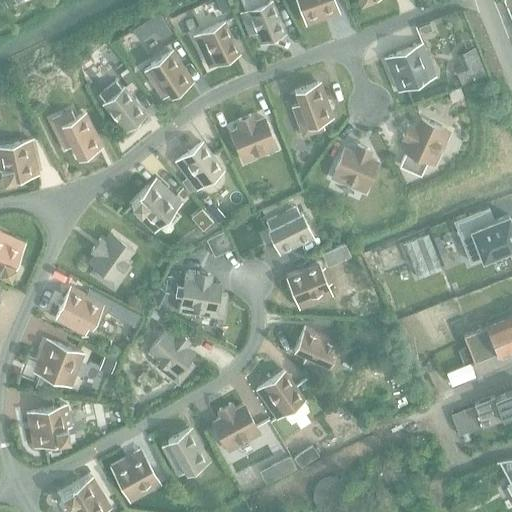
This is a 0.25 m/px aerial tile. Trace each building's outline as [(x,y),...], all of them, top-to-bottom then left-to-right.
[(225,0),(211,0),(217,10),(228,4),(225,0)] [(240,0),(237,0),(233,2),(236,10),(244,7),(240,0)] [(240,0),(244,7),(245,10),(248,9),(261,41),(282,32),(269,0),(266,2),(265,0),(240,0)] [(296,0),(303,16),(335,5),(333,0),(296,0)] [(158,12),(147,19),(160,39),(171,32),(158,12)] [(200,32),(215,63),(237,52),(222,21),(200,32)] [(414,46),(392,55),(405,87),(427,78),(414,46)] [(150,64),(170,94),(189,82),(169,51),(150,64)] [(89,56),(79,64),(83,70),(94,61),(89,56)] [(479,57),(455,67),(461,84),(485,74),(479,57)] [(126,68),(119,74),(127,83),(134,78),(126,68)] [(114,80),(98,93),(105,101),(103,102),(125,128),(144,113),(122,87),(121,88),(114,80)] [(307,125),(330,117),(317,82),(294,90),(307,125)] [(460,87),(448,91),(452,102),(463,98),(460,87)] [(77,157),(99,147),(82,113),(61,124),(77,157)] [(273,140),(264,118),(253,122),(251,118),(239,123),(241,127),(230,132),(240,154),(251,149),(252,151),(262,147),(261,145),(273,140)] [(405,151),(399,165),(420,175),(427,160),(432,149),(434,150),(438,140),(436,139),(441,128),(420,118),(415,128),(410,126),(405,138),(409,140),(405,150),(405,151)] [(0,168),(0,169),(2,181),(30,175),(22,141),(0,145),(0,150),(4,168),(0,168)] [(200,142),(174,161),(195,188),(221,169),(200,142)] [(367,184),(376,161),(366,157),(367,153),(355,148),(354,152),(343,148),(334,170),(345,175),(344,177),(355,181),(355,179),(367,184)] [(358,197),(362,189),(342,181),(339,189),(358,197)] [(131,204),(139,212),(142,209),(158,224),(174,207),(150,184),(131,204)] [(211,201),(204,207),(209,213),(216,207),(211,201)] [(480,209),(454,220),(470,261),(481,256),(482,258),(511,246),(511,225),(507,214),(485,222),(480,209)] [(267,229),(278,251),(311,234),(301,212),(267,229)] [(224,232),(206,240),(214,256),(232,247),(224,232)] [(427,233),(403,242),(417,276),(441,267),(427,233)] [(112,234),(108,241),(106,244),(102,241),(94,251),(98,254),(92,263),(111,277),(119,267),(121,269),(127,260),(125,258),(132,248),(112,234)] [(0,271),(9,275),(20,249),(0,240),(0,271)] [(331,250),(322,254),(327,265),(336,261),(331,250)] [(319,265),(287,278),(296,300),(328,287),(319,265)] [(467,315),(489,306),(477,274),(455,283),(467,315)] [(184,278),(178,312),(182,312),(182,313),(189,314),(189,313),(223,319),(227,294),(218,293),(219,284),(208,282),(209,278),(196,276),(195,280),(184,278)] [(89,286),(84,296),(95,302),(100,292),(89,286)] [(57,308),(90,326),(101,305),(95,302),(84,296),(68,288),(57,308)] [(120,303),(113,316),(136,329),(143,316),(120,303)] [(153,308),(149,316),(157,319),(160,312),(153,308)] [(511,314),(462,335),(473,362),(495,353),(496,357),(511,350),(511,314)] [(303,327),(293,349),(327,364),(337,342),(303,327)] [(176,372),(192,353),(183,346),(186,342),(176,334),(173,338),(164,330),(149,349),(158,357),(157,359),(165,366),(167,364),(176,372)] [(53,341),(40,373),(70,385),(83,353),(53,341)] [(117,358),(122,349),(112,343),(107,353),(117,358)] [(457,351),(463,366),(468,364),(470,363),(464,348),(457,351)] [(103,357),(99,368),(110,373),(115,361),(103,357)] [(401,363),(392,366),(395,372),(403,369),(401,363)] [(451,385),(473,376),(468,364),(463,366),(446,373),(451,385)] [(282,371),(255,389),(275,418),(283,412),(289,421),(307,408),(301,399),(302,399),(282,371)] [(494,395),(473,403),(473,405),(482,426),(502,418),(511,414),(511,389),(494,396),(494,395)] [(45,391),(9,393),(10,401),(23,401),(23,407),(46,406),(45,391)] [(41,444),(69,439),(66,427),(62,427),(58,405),(34,410),(41,444)] [(255,426),(243,405),(233,411),(231,406),(220,413),(222,417),(212,422),(224,443),(235,437),(236,439),(245,434),(244,432),(255,426)] [(188,428),(167,440),(185,472),(206,461),(188,428)] [(311,444),(293,457),(300,467),(318,455),(311,444)] [(289,455),(274,463),(280,476),(296,468),(289,455)] [(155,477),(144,456),(114,472),(126,493),(155,477)] [(511,459),(496,462),(505,477),(511,490),(511,459)] [(313,488),(312,495),(313,503),(318,509),(322,511),(338,511),(344,509),(348,502),(349,495),(348,488),(344,482),(338,478),(331,477),(324,478),(318,482),(313,488)] [(85,481),(61,495),(67,506),(71,504),(75,511),(100,511),(103,510),(85,481)]
